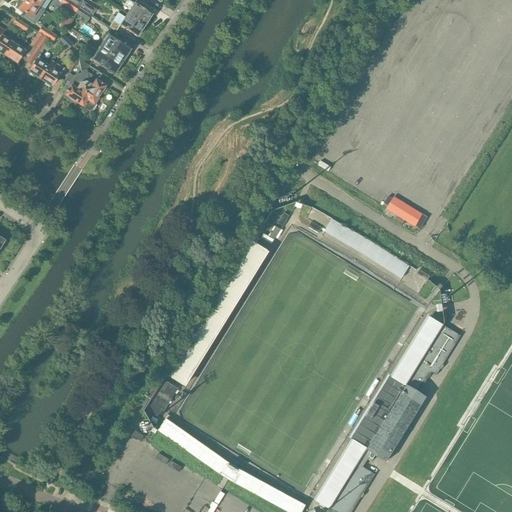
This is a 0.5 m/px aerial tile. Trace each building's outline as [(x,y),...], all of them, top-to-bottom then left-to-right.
[(27,0),(25,0),(19,9),(26,13),(24,16),(36,24),(44,11),(27,0)] [(27,0),(44,11),(51,0),(27,0)] [(62,0),(60,3),(76,14),(79,8),(80,8),(67,0),(62,0)] [(79,8),(90,15),(92,17),(96,10),(84,2),(80,8),(79,8)] [(127,15),(144,26),(152,15),(135,3),(127,15)] [(90,15),(79,8),(76,14),(87,21),(90,15)] [(144,26),(127,15),(120,26),(137,38),(144,26)] [(25,32),(28,27),(16,19),(13,24),(25,32)] [(37,33),(38,33),(43,36),(48,39),(53,42),(56,36),(41,27),(37,33)] [(0,52),(5,56),(14,42),(3,35),(5,32),(0,28),(0,52)] [(29,59),(43,36),(38,33),(29,45),(26,49),(14,42),(5,56),(17,63),(23,54),(29,59)] [(41,79),(50,65),(42,59),(43,57),(40,55),(46,46),(44,45),(48,39),(43,36),(29,59),(26,62),(32,66),(29,71),(41,79)] [(59,41),(68,49),(72,45),(63,36),(59,41)] [(101,49),(121,62),(129,50),(114,41),(115,40),(109,36),(101,49)] [(121,62),(101,49),(96,56),(94,54),(90,60),(93,61),(99,65),(99,64),(114,73),(121,62)] [(70,72),(78,59),(73,56),(65,68),(70,72)] [(93,86),(92,86),(89,84),(89,83),(89,81),(88,81),(92,76),(87,72),(86,72),(86,70),(89,66),(79,59),(81,71),(81,74),(82,74),(89,109),(90,109),(97,98),(99,99),(107,88),(105,86),(106,85),(99,80),(98,82),(96,80),(93,86)] [(52,61),(50,65),(41,79),(52,86),(63,69),(52,61)] [(68,86),(64,94),(65,95),(64,97),(76,104),(77,103),(88,110),(89,109),(82,74),(76,75),(75,77),(69,73),(65,80),(71,83),(69,85),(71,86),(70,88),(68,86)] [(388,196),(384,204),(388,206),(393,199),(388,196)] [(388,206),(387,209),(415,226),(422,214),(394,197),(393,199),(388,206)] [(284,213),(278,223),(283,226),(289,216),(287,214),(284,213)] [(423,215),(416,226),(421,228),(427,218),(423,215)] [(440,217),(434,228),(439,231),(445,220),(440,217)] [(402,281),(410,268),(372,243),(333,220),(325,234),(365,257),(402,281)] [(311,222),(308,227),(319,233),(322,228),(311,222)] [(276,226),(269,237),(275,240),(281,230),(276,226)] [(169,379),(187,391),(271,255),(254,244),(169,379)] [(427,281),(430,276),(420,270),(416,274),(427,281)] [(461,336),(444,325),(432,318),(393,380),(390,378),(375,402),(375,401),(373,404),(374,404),(383,409),(379,416),(378,416),(369,411),(368,413),(369,413),(354,437),(357,439),(318,501),(323,504),(331,508),(336,511),(351,511),(375,474),(363,467),(368,459),(372,462),(376,454),(387,461),(404,433),(405,433),(411,429),(409,426),(409,425),(426,397),(419,393),(432,372),(436,375),(461,336)] [(166,380),(146,412),(158,419),(154,417),(152,422),(156,424),(158,419),(159,420),(164,412),(178,388),(166,380)] [(374,386),(368,396),(370,398),(377,388),(374,386)] [(360,409),(353,419),(356,421),(363,411),(360,409)] [(234,468),(167,421),(158,433),(226,480),(284,511),(304,511),(306,508),(234,468)] [(132,436),(141,441),(144,436),(135,431),(132,436)] [(225,494),(221,491),(214,502),(218,504),(225,494)] [(214,502),(208,511),(213,511),(218,505),(214,502)]
